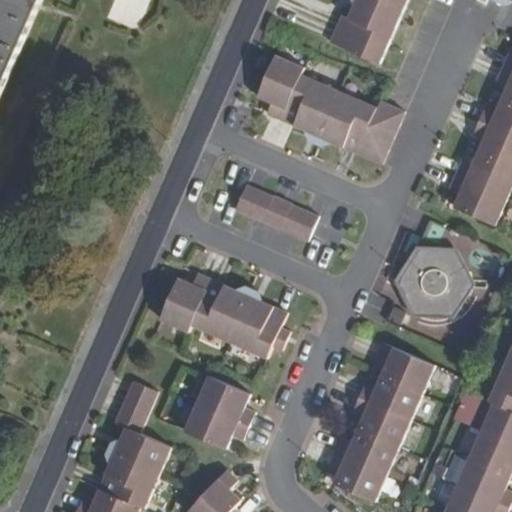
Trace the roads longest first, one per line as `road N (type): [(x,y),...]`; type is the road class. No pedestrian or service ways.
road 1 (residential): [(161,214),(31,511)]
road 2 (residential): [(350,296),(269,480),(304,511)]
road 3 (residential): [(473,18),(388,208)]
road 4 (residential): [(161,214),(350,296)]
road 5 (residential): [(198,129),(388,208)]
road 6 (residential): [(255,0),(198,129)]
